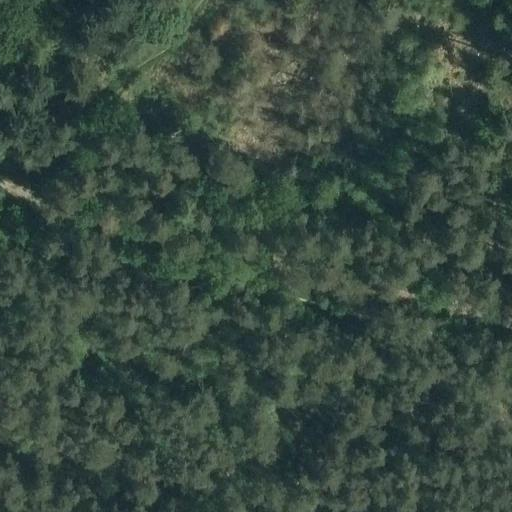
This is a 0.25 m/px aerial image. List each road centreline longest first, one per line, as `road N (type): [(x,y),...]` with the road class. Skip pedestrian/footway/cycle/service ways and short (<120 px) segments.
road 1 (track): [(511,318),(14,190)]
road 2 (track): [(14,190),(201,0)]
